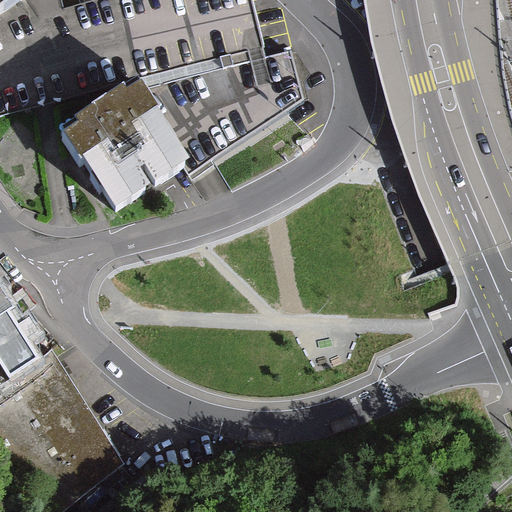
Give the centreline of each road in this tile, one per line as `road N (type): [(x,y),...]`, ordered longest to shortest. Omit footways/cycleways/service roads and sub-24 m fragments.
road 1 (residential): [(511,339),(316,417),(219,419),(167,399),(100,349),(75,324),(52,269)]
road 2 (residential): [(52,269),(208,228),(345,142),(360,112),(361,79),(347,47),(305,0)]
road 3 (primary): [(511,260),(460,135),(423,0)]
